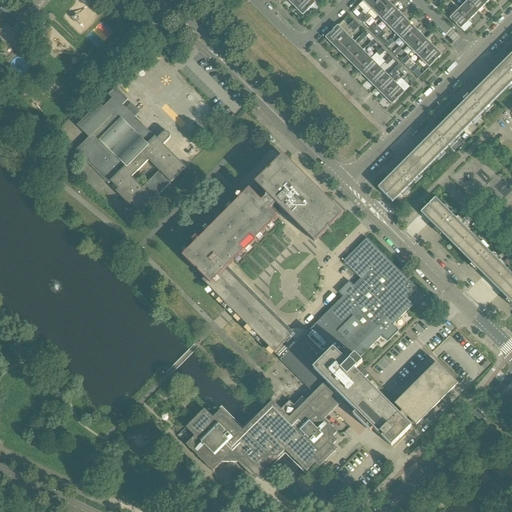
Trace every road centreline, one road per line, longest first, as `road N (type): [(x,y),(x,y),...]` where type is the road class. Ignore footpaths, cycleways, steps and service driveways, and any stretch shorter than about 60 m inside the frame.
road 1 (residential): [(345,183),(160,0)]
road 2 (residential): [(511,349),(345,183)]
road 3 (tertiary): [(383,511),(511,381)]
road 4 (residential): [(345,183),(471,57)]
road 5 (residential): [(257,0),(303,45),(349,0)]
